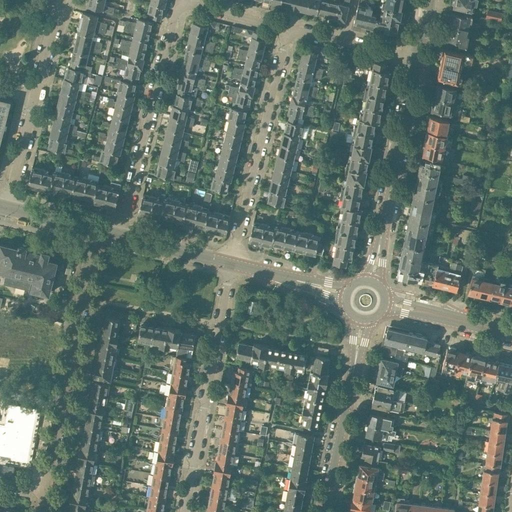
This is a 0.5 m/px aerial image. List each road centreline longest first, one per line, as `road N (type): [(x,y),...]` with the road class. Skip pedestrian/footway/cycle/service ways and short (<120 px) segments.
road 1 (residential): [(48,490),(95,230)]
road 2 (residential): [(185,511),(231,264)]
road 3 (residential): [(177,0),(120,236)]
road 4 (residential): [(231,264),(287,28)]
road 5 (residential): [(61,0),(5,206)]
road 6 (residential): [(379,246),(415,59)]
road 7 (residential): [(325,511),(357,349)]
road 8 (residential): [(415,59),(287,28)]
